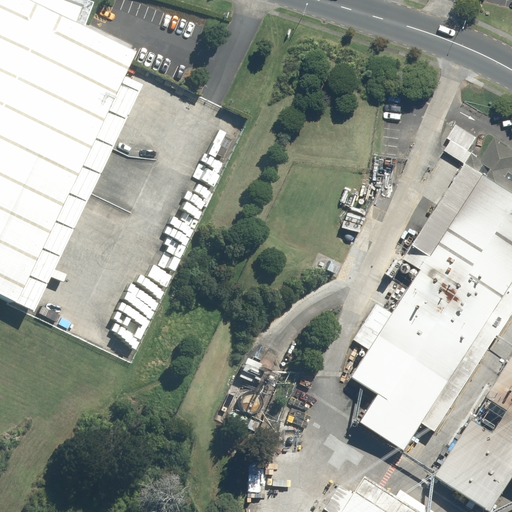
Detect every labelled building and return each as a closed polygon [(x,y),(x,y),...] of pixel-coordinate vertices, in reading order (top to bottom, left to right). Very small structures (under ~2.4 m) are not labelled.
[(0,0),(0,294),(28,308),(138,85),(117,74),(128,51),(76,26),(88,0),(0,0)] [(231,137),(216,130),(199,166),(215,173),(231,137)] [(511,187),(457,153),(399,244),(413,253),(344,364),(375,384),(356,415),(398,442),(416,414),(429,422),(511,290),(511,187)] [(378,172),(390,173),(390,178),(395,178),(395,173),(396,159),(379,158),(378,172)] [(152,282),(161,265),(172,271),(192,234),(181,228),(171,247),(163,243),(144,278),(152,282)] [(511,339),(431,468),(483,500),(504,466),(511,470),(511,339)] [(422,511),(366,476),(342,511),(422,511)]
